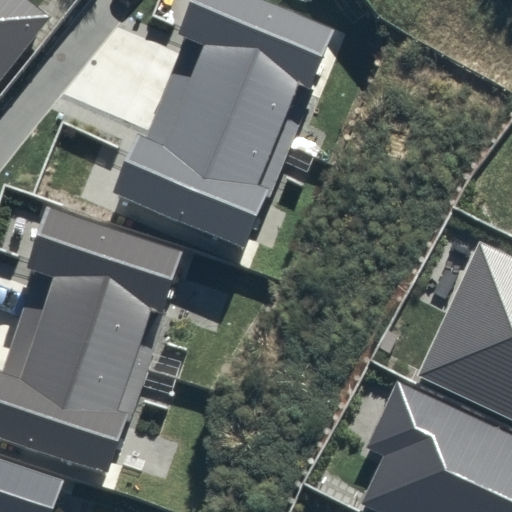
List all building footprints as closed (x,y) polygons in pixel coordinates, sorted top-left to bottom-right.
[(0,0),(0,77),(49,18),(25,0),(0,0)] [(133,127),(107,190),(242,246),(268,181),(255,175),(296,78),(307,82),(330,27),(263,0),(187,0),(175,30),(201,40),(160,138),(133,127)] [(0,367),(0,435),(106,471),(127,409),(115,405),(148,303),(160,306),(179,245),(44,203),(24,263),(50,272),(18,373),(0,367)] [(511,253),(475,237),(414,371),(511,415),(511,253)] [(380,450),(357,499),(386,511),(511,511),(511,430),(394,375),(362,441),(380,450)] [(0,511),(50,511),(63,476),(0,456),(0,511)]
